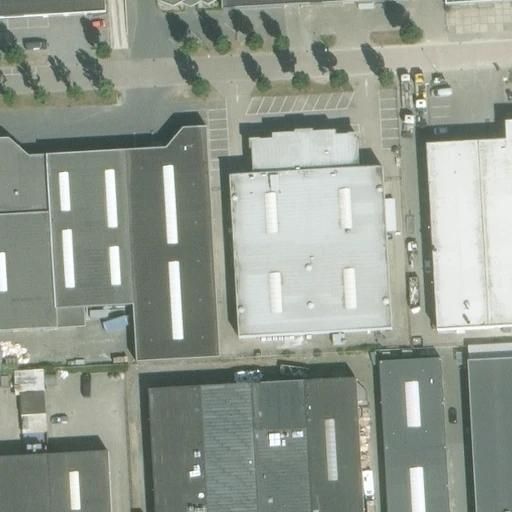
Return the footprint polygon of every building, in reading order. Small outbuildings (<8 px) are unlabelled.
[(0,0),(0,20),(107,14),(105,0),(0,0)] [(186,1),(196,1),(209,6),(219,0),(221,0),(222,11),(287,8),(286,0),(160,0),(160,2),(174,7),(186,1)] [(167,150),(125,152),(134,306),(137,364),(221,359),(208,129),(184,130),(167,150)] [(337,137),(336,133),(314,134),(314,139),(305,139),(319,333),(392,329),(383,169),(359,170),(358,136),(337,137)] [(296,140),(296,135),(273,136),(273,141),(252,142),(254,176),(230,177),(239,338),(319,333),(305,139),(296,140)] [(0,140),(0,332),(59,329),(58,310),(134,306),(125,152),(29,158),(9,140),(0,140)] [(511,161),(508,162),(507,143),(427,146),(428,166),(437,332),(511,327),(511,161)] [(511,511),(511,360),(468,362),(476,511),(511,511)] [(442,362),(380,365),(388,511),(450,511),(447,448),(442,362)] [(311,511),(364,511),(357,380),(305,383),(311,511)] [(311,511),(305,383),(254,385),(260,511),(311,511)] [(208,511),(260,511),(254,385),(202,388),(208,511)] [(208,511),(202,388),(149,391),(156,511),(208,511)] [(51,511),(112,511),(109,453),(49,456),(51,511)] [(0,511),(51,511),(49,456),(0,458),(0,511)]
